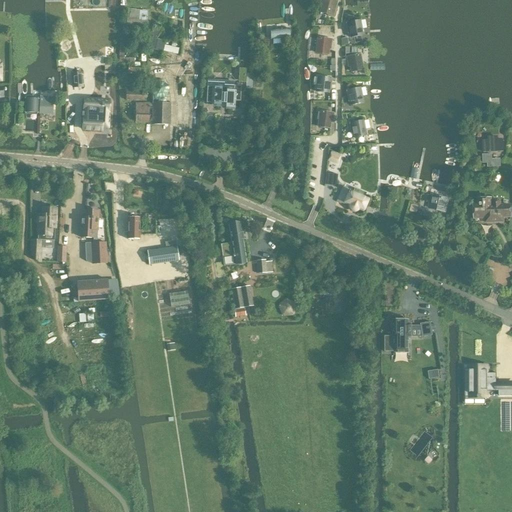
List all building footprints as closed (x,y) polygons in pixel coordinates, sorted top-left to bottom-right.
[(332,16),(336,1),(331,0),(326,0),(324,7),(322,6),(320,12),(332,16)] [(146,30),(148,11),(128,9),(126,28),(146,30)] [(359,30),(357,21),(348,23),(351,38),(363,36),(361,29),(359,30)] [(151,31),(149,37),(156,38),(162,31),(156,26),(152,32),(151,31)] [(270,40),(289,38),(289,29),(270,31),(270,40)] [(162,52),(164,42),(150,38),(148,48),(162,52)] [(328,55),(330,40),(320,39),(319,47),(316,47),(316,53),(328,55)] [(124,43),(120,43),(118,62),(128,63),(128,68),(127,74),(145,75),(145,69),(130,68),(131,63),(133,63),(134,58),(123,58),(124,43)] [(360,64),(358,56),(348,57),(351,72),(363,70),(362,64),(360,64)] [(80,74),(73,74),(74,88),(81,87),(80,74)] [(328,93),(330,79),(320,77),(319,86),(317,86),(316,92),(328,93)] [(154,99),(166,99),(169,87),(159,80),(150,88),(154,99)] [(254,80),(253,88),(261,89),(261,80),(254,80)] [(224,86),(224,83),(207,82),(206,103),(211,103),(211,105),(225,106),(225,109),(235,109),(235,102),(240,102),(241,87),(224,86)] [(144,101),(145,87),(126,86),(126,100),(144,101)] [(358,89),(348,91),(346,91),(347,98),(349,97),(351,105),(363,103),(362,97),(359,97),(358,89)] [(26,99),(26,98),(26,99),(25,99),(26,99),(25,112),(24,112),(24,113),(25,113),(25,114),(26,114),(26,113),(37,113),(37,114),(38,114),(38,113),(39,113),(37,113),(38,100),(39,100),(39,99),(38,99),(38,98),(38,99),(26,99)] [(52,114),(53,102),(47,102),(47,98),(40,98),(40,113),(52,114)] [(81,112),(81,117),(83,117),(82,130),(100,131),(101,131),(101,128),(107,128),(109,109),(96,108),(96,101),(84,100),(83,113),(81,112)] [(149,106),(152,106),(152,104),(152,103),(135,103),(135,123),(149,123),(149,106)] [(152,104),(152,106),(152,125),(170,125),(170,105),(152,104)] [(319,120),(318,127),(331,129),(331,124),(332,114),(322,112),(321,121),(319,120)] [(361,121),(351,123),(349,124),(350,130),(352,130),(354,138),(366,136),(365,130),(362,130),(361,121)] [(482,140),(483,153),(504,152),(504,139),(498,140),(498,136),(487,137),(488,140),(482,140)] [(337,164),(339,156),(331,153),(329,161),(337,164)] [(492,159),(492,154),(482,155),(482,164),(487,164),(487,168),(501,167),(500,159),(492,159)] [(363,211),(368,200),(342,189),(338,200),(349,205),(349,206),(349,207),(349,208),(349,209),(350,210),(351,210),(351,211),(352,211),(353,211),(354,211),(355,211),(356,211),(357,210),(358,209),(363,211)] [(446,213),(449,199),(431,195),(427,209),(446,213)] [(489,207),(489,200),(479,200),(480,207),(474,207),(475,217),(489,216),(489,221),(500,220),(500,216),(510,215),(510,208),(499,208),(499,204),(499,203),(499,202),(498,202),(497,202),(497,201),(496,201),(495,202),(494,202),(494,203),(493,204),(494,206),(489,207)] [(38,225),(37,235),(38,235),(41,236),(41,239),(43,239),(43,240),(54,241),(54,228),(55,228),(56,209),(42,209),(42,215),(38,215),(38,220),(38,225)] [(93,238),(93,243),(97,243),(97,231),(98,212),(85,211),(84,218),(81,217),(80,238),(93,238)] [(128,217),(128,240),(139,240),(139,218),(128,217)] [(233,255),(235,264),(246,263),(240,224),(229,226),(232,243),(221,245),(223,257),(233,255)] [(31,241),(31,255),(38,262),(40,262),(40,255),(41,248),(41,241),(37,241),(31,241)] [(92,264),(107,264),(106,243),(91,244),(92,264)] [(65,263),(66,248),(58,247),(57,262),(65,263)] [(147,251),(149,265),(179,261),(177,247),(147,251)] [(265,262),(265,260),(256,261),(257,274),(266,273),(272,273),(271,262),(265,262)] [(78,302),(109,300),(107,280),(77,282),(78,302)] [(235,310),(252,306),(249,286),(231,290),(235,310)] [(235,318),(245,316),(244,309),(234,310),(235,318)] [(384,336),(384,352),(395,352),(395,353),(408,353),(408,337),(411,337),(411,331),(421,331),(422,337),(433,336),(431,322),(420,324),(421,327),(411,327),(411,324),(408,324),(408,321),(392,320),(392,336),(384,336)] [(501,396),(506,396),(511,396),(511,385),(506,385),(501,385),(496,385),(496,375),(487,375),(487,369),(469,369),(469,371),(465,371),(465,393),(474,393),(474,399),(478,399),(478,400),(480,400),(480,399),(485,399),(487,399),(487,392),(498,391),(498,396),(501,396)] [(428,372),(429,380),(439,378),(438,370),(428,372)]
